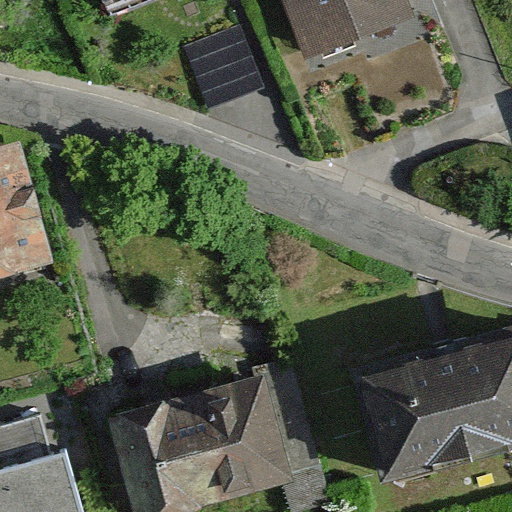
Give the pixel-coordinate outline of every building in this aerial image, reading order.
[(286,0),(316,70),(417,27),(405,0),(286,0)] [(5,146),(0,147),(0,279),(43,266),(5,146)] [(511,344),(384,377),(412,487),(511,461),(511,344)] [(117,412),(146,511),(221,511),(305,487),(269,367),(117,412)] [(0,459),(0,511),(85,511),(61,443),(0,459)]
